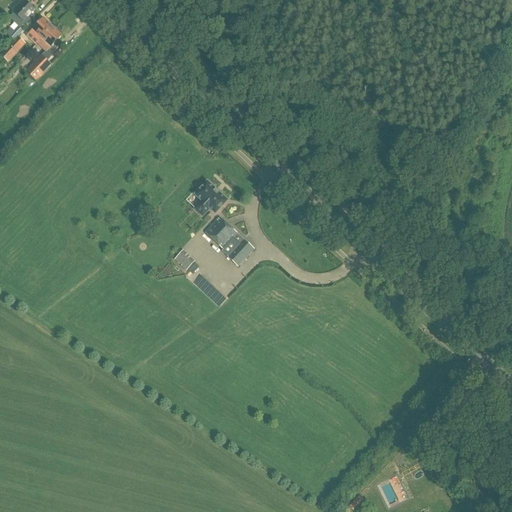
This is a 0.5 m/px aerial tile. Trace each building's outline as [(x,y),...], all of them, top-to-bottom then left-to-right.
[(26,3),(25,2),(15,13),(10,18),(19,27),(22,30),(35,17),(32,14),(35,10),(31,7),(32,5),(28,2),(26,3)] [(39,42),(53,27),(43,19),(30,33),(39,42)] [(22,30),(19,27),(10,37),(14,41),(18,37),(23,32),(22,30)] [(40,42),(38,44),(47,52),(62,36),(53,27),(39,42),(40,42)] [(12,44),(5,51),(11,56),(18,50),(12,44)] [(36,82),(52,65),(42,56),(26,72),(36,82)] [(229,201),(208,181),(203,186),(202,184),(197,190),(198,191),(194,196),(201,202),(193,209),(203,218),(210,211),(215,216),(229,201)] [(221,252),(226,257),(243,239),(220,219),(205,234),(223,250),(221,252)] [(243,240),(227,257),(227,258),(237,268),(253,250),(243,240)] [(183,251),(175,260),(179,264),(187,271),(195,262),(183,251)] [(349,507),(353,511),(358,506),(354,502),(354,501),(349,507)]
